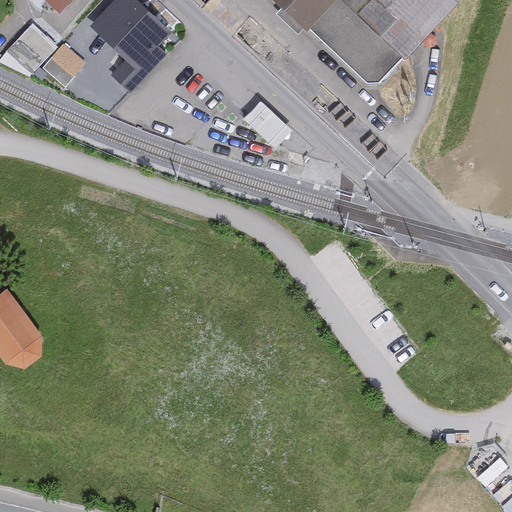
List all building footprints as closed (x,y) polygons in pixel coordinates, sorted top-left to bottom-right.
[(173,34),(134,0),(120,0),(95,29),(141,70),(173,34)] [(280,0),(370,83),(386,83),(458,5),(453,0),(280,0)] [(33,27),(0,62),(0,63),(30,78),(57,48),(33,27)] [(85,63),(65,46),(44,69),(64,87),(85,63)] [(293,133),(264,104),(247,120),(276,150),(293,133)] [(48,333),(13,291),(0,302),(0,342),(14,361),(35,369),(51,357),(48,333)]
